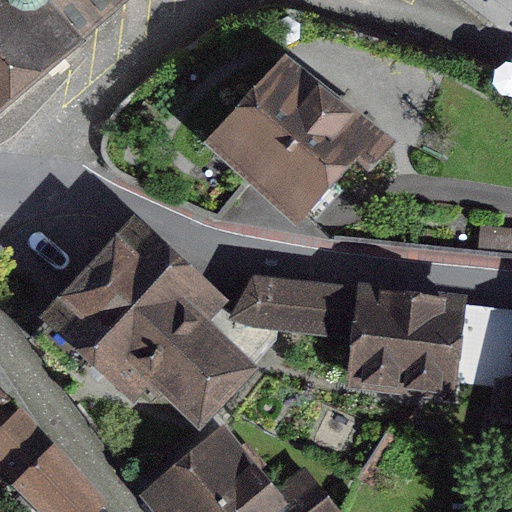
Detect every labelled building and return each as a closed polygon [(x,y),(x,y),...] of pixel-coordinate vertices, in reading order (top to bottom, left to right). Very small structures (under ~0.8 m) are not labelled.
[(0,0),(0,104),(22,86),(71,44),(32,0),(0,0)] [(32,0),(71,44),(119,0),(32,0)] [(368,143),(288,69),(216,147),(296,221),(368,143)] [(132,237),(54,323),(132,394),(150,375),(200,421),(261,354),(132,237)] [(358,336),(362,298),(251,285),(238,318),(358,336)] [(460,308),(362,298),(358,336),(353,381),(451,391),(460,308)] [(103,511),(11,413),(0,423),(0,460),(48,511),(103,511)] [(160,483),(184,511),(278,511),(287,505),(225,430),(160,483)]
